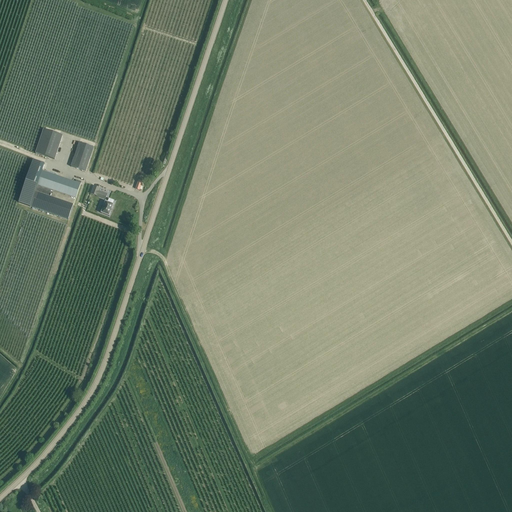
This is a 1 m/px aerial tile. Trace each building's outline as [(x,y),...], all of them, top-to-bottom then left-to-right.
[(63,136),(44,129),(36,153),(55,160),(63,136)] [(85,172),(93,148),(79,143),(71,167),(85,172)] [(33,161),(19,203),(30,207),(68,220),(73,205),(80,184),(81,182),(76,180),(75,183),(42,171),(44,164),(39,162),(33,161)] [(94,186),(91,194),(97,196),(103,199),(105,194),(99,191),(100,188),(94,186)] [(105,202),(101,213),(109,216),(113,205),(112,204),(114,200),(109,198),(107,203),(105,202)]
